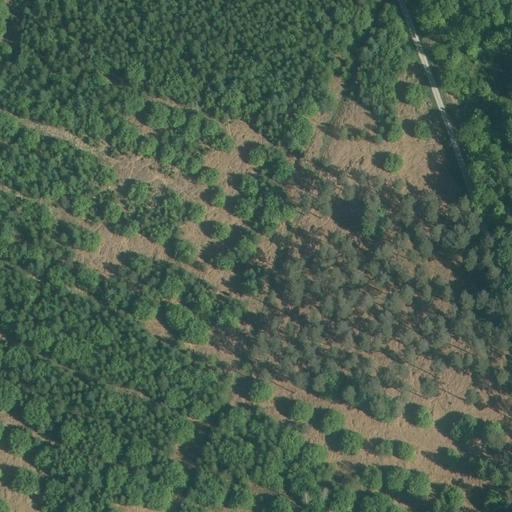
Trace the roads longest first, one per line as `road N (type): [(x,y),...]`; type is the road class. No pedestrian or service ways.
road 1 (track): [(385,0),(199,511)]
road 2 (track): [(511,286),(406,0)]
